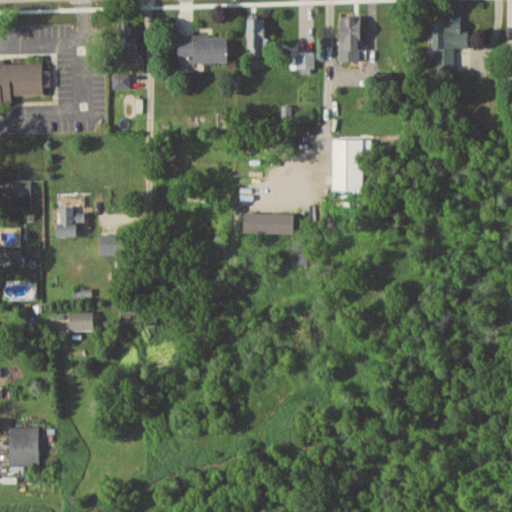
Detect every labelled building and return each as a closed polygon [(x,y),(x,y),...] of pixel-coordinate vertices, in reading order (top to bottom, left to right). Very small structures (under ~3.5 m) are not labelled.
[(341,16),(341,56),(350,56),(350,50),(363,50),(363,16),(341,16)] [(435,16),(436,70),(454,70),(454,47),(463,47),(462,16),(435,16)] [(267,18),(250,18),(250,55),(267,55),(267,18)] [(138,58),(138,22),(119,22),(119,58),(138,58)] [(229,61),(229,36),(179,36),(179,57),(188,57),(188,62),(229,61)] [(314,52),(298,52),(298,67),(314,67),(314,52)] [(0,57),(45,57),(46,85),(1,88),(1,99),(0,99),(0,57)] [(334,190),(365,190),(365,139),(334,139),(334,190)] [(16,206),(42,206),(42,179),(16,179),(16,206)] [(60,236),(80,236),(80,223),(85,223),(85,212),(76,211),(76,206),(61,206),(60,236)] [(126,233),(100,233),(100,255),(126,255),(126,233)] [(71,312),(71,330),(95,330),(95,312),(71,312)] [(40,426),(11,426),(11,465),(40,465),(40,426)]
